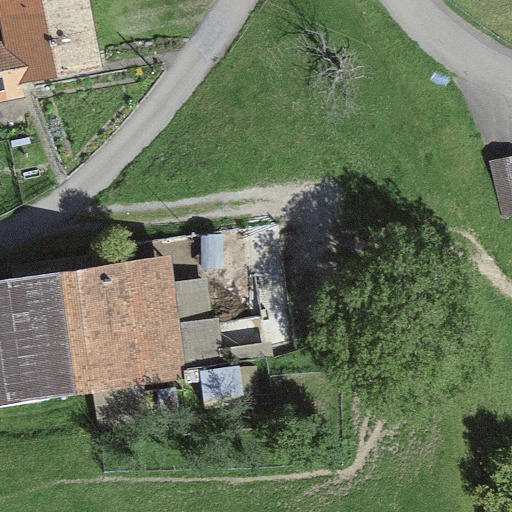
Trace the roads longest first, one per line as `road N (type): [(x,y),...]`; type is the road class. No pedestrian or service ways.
road 1 (track): [(245,0),(224,46),(75,228),(0,266)]
road 2 (unclassified): [(511,118),(416,55),(376,0)]
